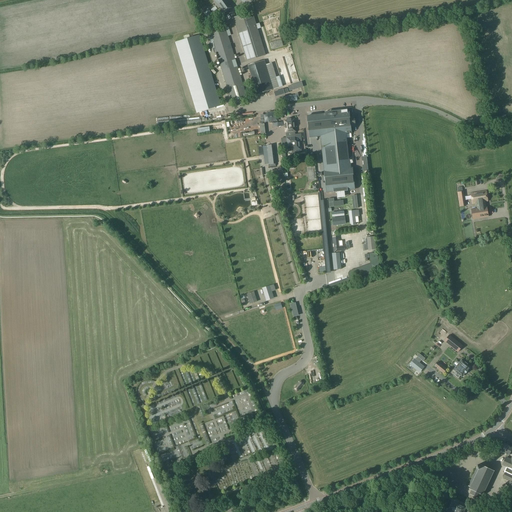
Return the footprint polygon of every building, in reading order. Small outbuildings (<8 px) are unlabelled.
[(224,13),(233,6),(228,0),(214,0),(218,6),(219,5),(224,12),(223,12),(224,13)] [(265,55),(253,17),(249,18),(247,14),(234,18),(247,61),(265,55)] [(226,27),(210,32),(216,53),(231,102),(247,97),(226,27)] [(197,112),(220,105),(199,36),(176,43),(197,112)] [(511,58),(489,70),(500,93),(511,87),(511,58)] [(257,94),(274,89),(265,61),(249,66),(257,94)] [(278,93),(280,102),(287,101),(286,95),(281,96),(280,92),(278,93)] [(325,114),(307,116),(310,137),(321,136),(324,170),(326,192),(355,189),(353,167),(350,167),(350,160),(349,160),(346,139),(346,133),(351,133),(350,127),(353,126),(352,117),(349,117),(349,111),(348,112),(347,110),(341,110),(341,112),(325,114)] [(295,119),(283,120),(285,133),(296,132),(295,119)] [(287,138),(287,147),(292,146),(293,151),(301,150),(300,141),(299,141),(299,140),(301,140),(301,135),(296,136),(296,138),(295,138),(295,137),(287,138)] [(276,163),(274,145),(267,146),(269,164),(276,163)] [(466,168),(484,165),(483,159),(465,162),(466,168)] [(473,203),(477,203),(478,209),(471,210),(473,219),(488,216),(487,207),(485,208),(484,202),(487,201),(486,192),(471,194),(473,203)] [(462,346),(449,335),(444,341),(458,352),(462,346)] [(414,359),(410,365),(419,372),(424,367),(418,362),(421,359),(423,361),(425,358),(422,356),(419,354),(417,356),(417,357),(415,360),(414,359)] [(470,366),(462,360),(453,370),(455,372),(453,375),(458,378),(460,375),(462,377),(465,373),(466,373),(465,372),(467,371),(467,370),(470,366)] [(441,364),(440,364),(438,362),(434,366),(437,368),(443,374),(447,369),(441,364)] [(183,431),(171,433),(173,442),(186,439),(185,435),(183,435),(183,431)] [(511,447),(504,444),(501,451),(509,455),(510,454),(511,454),(511,458),(511,460),(506,457),(503,465),(507,467),(505,472),(503,477),(511,481),(508,486),(511,487),(511,449),(511,448),(511,447)] [(482,495),(483,493),(485,494),(495,473),(493,472),(494,470),(480,464),(479,466),(477,465),(475,468),(476,468),(467,486),(470,487),(469,488),(471,489),(469,494),(478,498),(480,494),(482,495)] [(452,509),(452,510),(451,511),(463,511),(464,511),(469,511),(470,510),(465,508),(455,503),(453,507),(452,509)]
